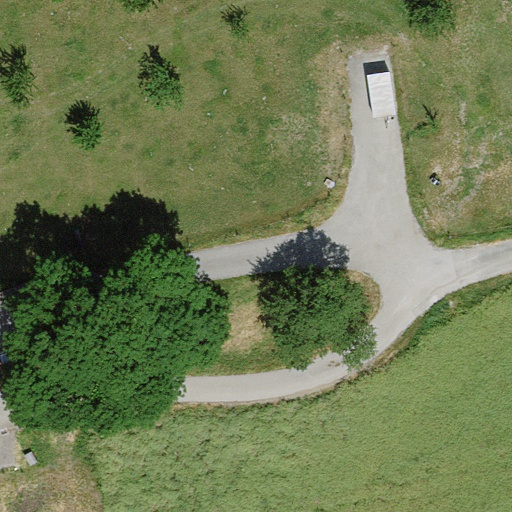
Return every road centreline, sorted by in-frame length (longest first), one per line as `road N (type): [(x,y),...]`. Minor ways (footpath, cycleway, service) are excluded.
road 1 (track): [(511,257),(442,275),(355,355),(295,379),(234,390),(106,389),(47,396),(0,414)]
road 2 (track): [(442,275),(380,233),(0,315)]
road 3 (track): [(380,233),(368,63)]
